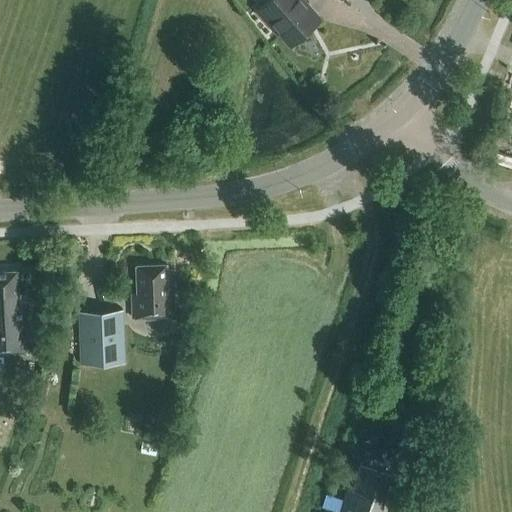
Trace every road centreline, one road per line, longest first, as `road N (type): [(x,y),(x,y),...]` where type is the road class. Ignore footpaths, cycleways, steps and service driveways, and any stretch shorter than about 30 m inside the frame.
road 1 (secondary): [(0,209),(241,192),(329,161),(399,117)]
road 2 (unclassified): [(511,204),(461,176),(399,117)]
road 3 (secondary): [(399,117),(473,0)]
